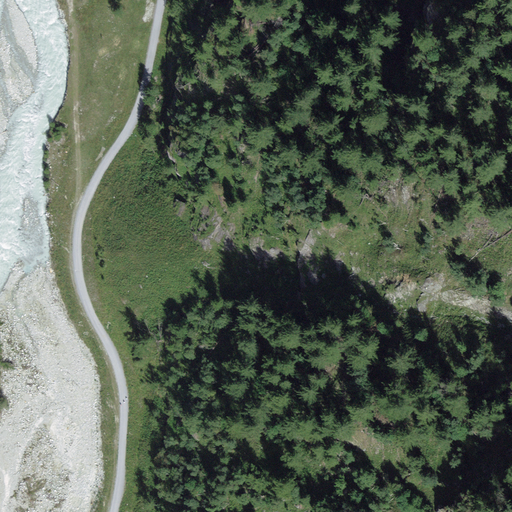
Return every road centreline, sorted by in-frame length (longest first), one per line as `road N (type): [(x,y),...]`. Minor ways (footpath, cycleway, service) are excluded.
road 1 (track): [(112,511),(123,383),(83,296),(75,244),(84,200),(141,96),(159,0)]
road 2 (track): [(67,0),(84,200)]
